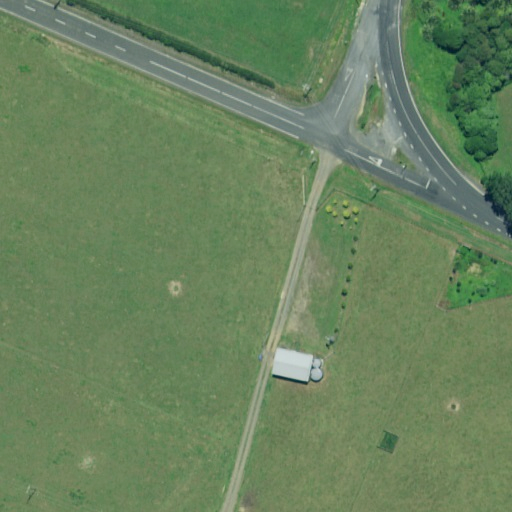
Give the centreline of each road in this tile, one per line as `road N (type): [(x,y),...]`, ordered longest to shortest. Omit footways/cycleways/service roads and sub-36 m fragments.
road 1 (unclassified): [(14,0),(332,138)]
road 2 (unclassified): [(393,0),(387,60),(406,121),(455,191)]
road 3 (unclassified): [(389,0),(332,138)]
road 4 (unclassified): [(332,138),(455,191)]
